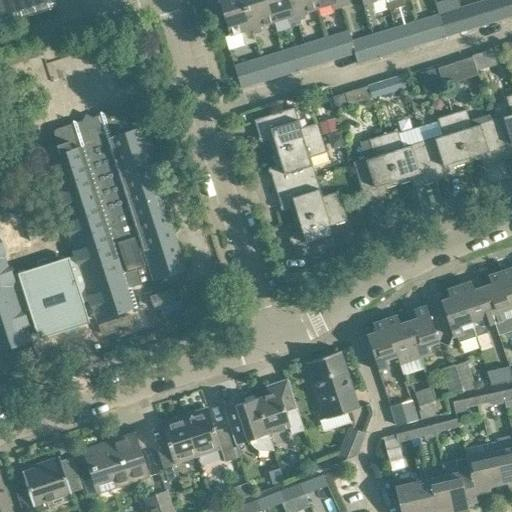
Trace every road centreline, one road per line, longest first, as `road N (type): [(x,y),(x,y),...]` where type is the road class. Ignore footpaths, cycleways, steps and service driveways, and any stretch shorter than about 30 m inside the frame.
road 1 (residential): [(273,342),(166,0)]
road 2 (residential): [(0,431),(273,342)]
road 3 (residential): [(273,342),(408,264),(511,221)]
